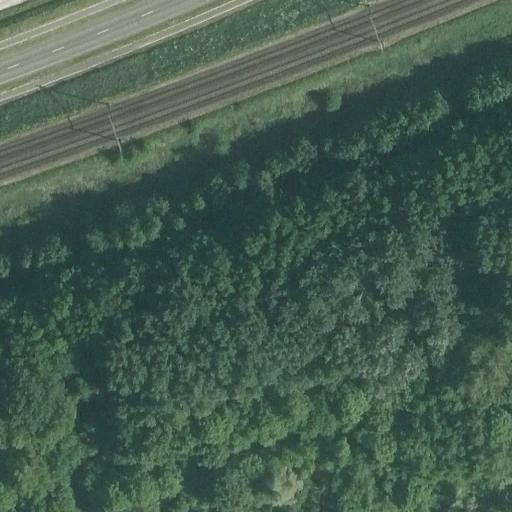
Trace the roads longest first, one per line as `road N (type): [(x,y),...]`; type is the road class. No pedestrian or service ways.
road 1 (track): [(0,242),(511,39)]
road 2 (primary): [(0,75),(192,0)]
